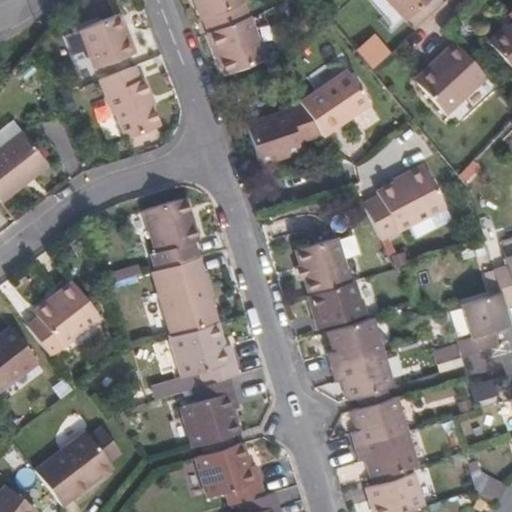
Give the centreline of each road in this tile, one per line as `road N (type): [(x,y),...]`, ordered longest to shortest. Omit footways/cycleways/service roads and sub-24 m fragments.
road 1 (residential): [(209,148),(326,511)]
road 2 (residential): [(0,257),(86,192),(209,148)]
road 3 (residential): [(158,0),(209,148)]
